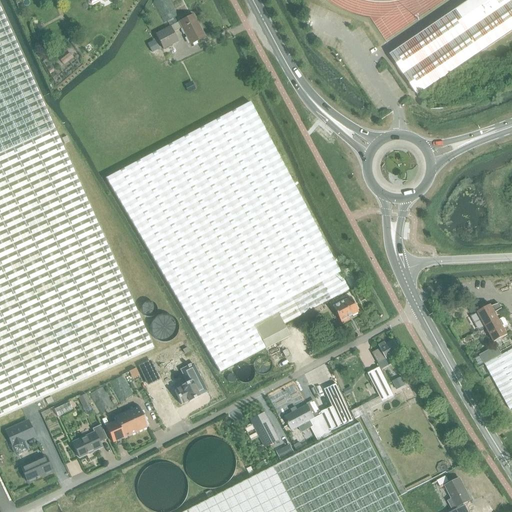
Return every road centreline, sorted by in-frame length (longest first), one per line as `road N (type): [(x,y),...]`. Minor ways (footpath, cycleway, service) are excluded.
road 1 (unclassified): [(20,511),(404,318)]
road 2 (tertiary): [(511,473),(419,311)]
road 3 (secondary): [(334,122),(300,87),(250,0)]
